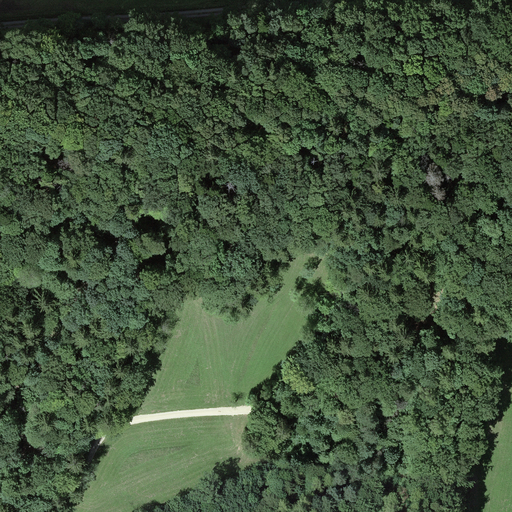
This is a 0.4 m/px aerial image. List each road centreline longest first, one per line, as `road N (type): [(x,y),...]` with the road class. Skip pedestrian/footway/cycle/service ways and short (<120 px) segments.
road 1 (track): [(511,326),(303,405),(146,416),(102,429)]
road 2 (track): [(0,227),(76,214),(116,232),(116,255),(16,368),(13,421),(38,448)]
road 3 (track): [(298,0),(205,17),(0,32)]
road 4 (track): [(116,232),(141,200),(141,178),(129,162),(0,122)]
